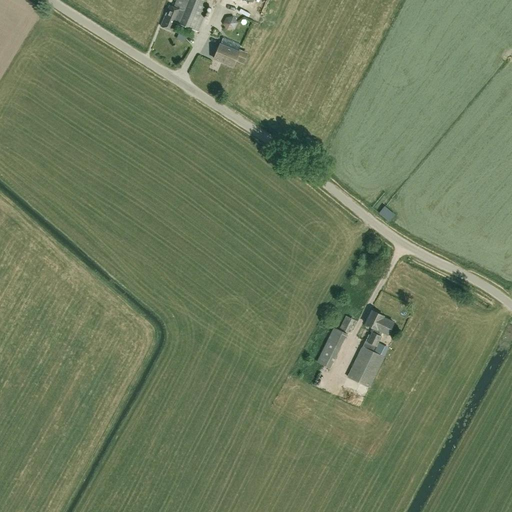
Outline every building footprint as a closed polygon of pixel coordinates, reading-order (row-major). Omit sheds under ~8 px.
[(176,0),(174,7),(169,5),(160,26),(173,31),(176,23),(198,32),(209,5),(204,3),(205,0),(176,0)] [(222,23),(227,30),(234,29),(238,22),(234,16),(225,16),(222,23)] [(214,58),(233,67),(236,60),(243,63),(247,54),(239,51),(239,52),(220,44),(214,58)] [(373,351),(381,336),(378,334),(380,330),(387,334),(393,322),(383,317),(384,316),(371,310),(365,323),(374,328),(372,331),(372,332),(368,342),(365,340),(348,377),(369,387),(384,357),(373,351)] [(342,322),(339,328),(348,333),(355,320),(346,315),(342,322)] [(324,365),(328,368),(330,369),(347,334),(334,327),(316,362),(324,365)]
